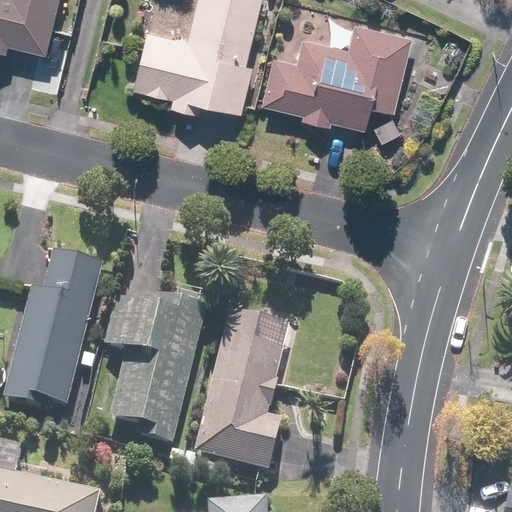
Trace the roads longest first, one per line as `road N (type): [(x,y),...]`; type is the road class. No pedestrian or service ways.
road 1 (residential): [(448,254),(0,140)]
road 2 (tertiary): [(448,254),(413,394),(396,511)]
road 3 (tertiary): [(511,108),(448,254)]
